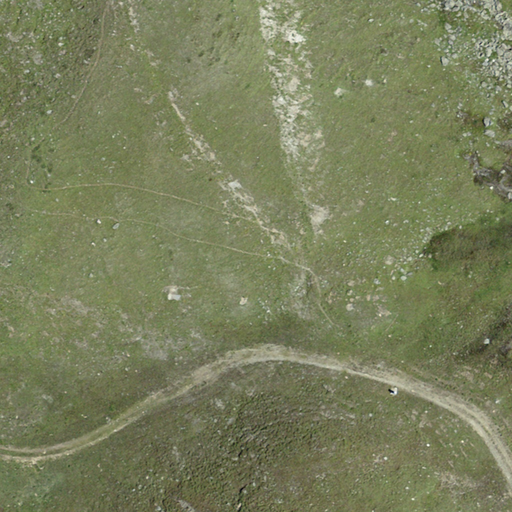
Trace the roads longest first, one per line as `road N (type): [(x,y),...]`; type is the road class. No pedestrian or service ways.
road 1 (track): [(511,463),(464,403),(329,309),(338,254)]
road 2 (track): [(338,254),(345,133),(336,0)]
